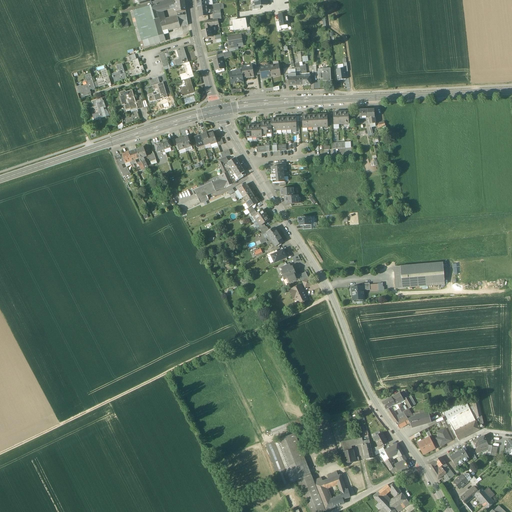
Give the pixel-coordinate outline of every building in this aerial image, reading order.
[(184,0),(182,0),(175,1),(174,0),(172,0),(168,1),(169,6),(175,4),(176,12),(186,11),(184,0)] [(168,1),(147,7),(150,21),(159,18),(158,11),(163,10),(169,7),(169,6),(168,1)] [(220,4),(213,5),(214,14),(213,15),(213,20),(218,20),(221,19),(220,9),(220,4)] [(207,5),(197,7),(199,17),(208,16),(207,5)] [(150,21),(147,7),(132,11),(136,25),(140,24),(141,28),(144,40),(163,35),(170,33),(169,31),(168,32),(167,31),(188,25),(186,16),(177,16),(177,18),(165,21),(165,17),(159,18),(150,21)] [(281,26),(288,25),(287,14),(279,15),(280,22),(281,26)] [(163,35),(144,40),(141,28),(135,30),(138,42),(140,42),(142,48),(165,41),(163,35)] [(207,30),(201,31),(203,39),(212,37),(211,31),(211,29),(207,30)] [(241,35),(228,37),(229,48),(238,47),(237,44),(243,43),(241,35)] [(188,63),(184,48),(177,50),(180,59),(174,61),(176,67),(183,64),(188,63)] [(136,60),(132,61),(135,70),(129,72),(131,77),(142,73),(138,59),(136,60)] [(218,60),(213,61),(216,71),(224,69),(222,59),(218,60)] [(186,73),(180,75),(182,81),(184,80),(190,78),(194,77),(189,62),(188,63),(183,64),(186,73)] [(127,78),(122,64),(117,66),(119,75),(113,77),(115,82),(127,78)] [(279,65),(275,66),(274,65),(269,66),(271,76),(276,75),(276,76),(281,76),(279,65)] [(269,66),(260,67),(261,74),(261,79),(271,77),(271,76),(269,66)] [(253,70),(248,71),(248,67),(241,68),(242,71),(243,79),(254,77),(253,70)] [(344,68),(337,69),(338,80),(346,79),(345,72),(344,68)] [(106,69),(101,71),(103,80),(97,82),(99,87),(111,83),(106,69)] [(330,69),(322,69),(322,71),(318,71),(318,79),(323,79),(323,81),(331,81),(330,69)] [(242,71),(231,73),(232,83),(233,83),(233,84),(234,85),(236,84),(237,83),(244,81),(243,79),(242,71)] [(95,88),(90,74),(85,76),(88,85),(81,87),(83,92),(90,90),(95,88)] [(310,76),(302,77),(303,86),(310,85),(310,76)] [(194,93),(190,78),(184,80),(187,89),(180,91),(182,97),(194,93)] [(168,98),(163,83),(160,84),(157,85),(154,86),(152,86),(153,90),(157,89),(159,94),(154,96),(156,101),(168,98)] [(132,91),(126,92),(126,91),(120,93),(121,95),(120,95),(123,106),(124,105),(126,110),(136,107),(135,102),(136,102),(132,91)] [(153,93),(147,96),(150,103),(156,101),(154,96),(153,93)] [(186,105),(196,101),(194,96),(184,99),(186,105)] [(102,99),(93,102),(94,106),(96,106),(98,113),(92,115),(94,120),(106,117),(103,109),(106,108),(103,101),(102,101),(102,99)] [(136,102),(135,102),(136,107),(137,110),(144,108),(141,100),(136,102)] [(368,110),(360,110),(360,118),(368,118),(368,110)] [(207,133),(201,135),(204,145),(210,143),(207,135),(207,133)] [(213,133),(207,135),(210,143),(211,144),(217,142),(216,141),(213,133)] [(201,135),(194,138),(198,147),(204,145),(201,135)] [(188,136),(182,139),(185,148),(191,146),(188,136)] [(168,139),(162,141),(165,150),(171,148),(168,139)] [(185,148),(182,139),(176,141),(177,146),(179,150),(185,148)] [(162,141),(154,144),(157,153),(161,151),(165,150),(162,141)] [(143,148),(137,150),(140,159),(143,158),(147,157),(143,148)] [(137,150),(129,153),(132,162),(136,160),(140,159),(137,150)] [(129,153),(122,155),(125,164),(130,162),(132,162),(129,153)] [(122,155),(115,157),(118,166),(121,165),(125,164),(122,155)] [(235,158),(228,163),(231,167),(233,170),(240,166),(235,158)] [(220,165),(223,171),(231,167),(228,163),(228,161),(223,164),(220,165)] [(125,170),(124,171),(121,165),(118,166),(124,178),(127,177),(127,176),(126,174),(127,173),(125,170)] [(233,170),(234,173),(237,177),(241,174),(244,172),(240,166),(233,170)] [(221,180),(212,184),(215,192),(233,184),(230,175),(229,172),(224,174),(219,176),(221,180)] [(237,177),(234,173),(230,175),(233,184),(243,178),(241,174),(237,177)] [(212,184),(211,183),(195,190),(199,199),(216,192),(215,192),(212,184)] [(246,185),(238,190),(240,192),(243,198),(251,192),(246,185)] [(280,189),(281,197),(285,197),(294,196),(293,188),(286,189),(280,189)] [(251,192),(243,198),(246,202),(246,203),(255,197),(251,192)] [(298,196),(294,196),(285,197),(286,205),(298,204),(298,196)] [(255,197),(246,203),(246,202),(245,203),(249,208),(252,206),(258,202),(255,197)] [(257,214),(254,216),(257,221),(266,215),(263,210),(257,214)] [(266,215),(257,221),(260,226),(264,224),(270,220),(266,215)] [(310,217),(307,217),(298,218),(298,222),(299,222),(299,225),(300,226),(302,226),(311,225),(310,217)] [(269,230),(268,230),(269,231),(267,233),(271,240),(279,235),(274,228),(272,230),(271,229),(269,230)] [(267,233),(263,235),(265,239),(260,241),(261,244),(270,241),(271,240),(267,233)] [(283,242),(279,235),(271,240),(275,247),(278,245),(279,247),(279,246),(281,245),(281,244),(283,242)] [(278,253),(271,256),(272,256),(275,263),(286,257),(285,253),(284,254),(283,251),(278,253)] [(298,256),(292,258),(295,264),(300,261),(298,256)] [(443,263),(395,267),(396,289),(445,285),(443,263)] [(287,266),(286,264),(283,266),(284,267),(282,268),(283,271),(281,272),(283,276),(294,271),(292,267),(291,268),(289,265),(287,266)] [(294,271),(283,276),(285,280),(288,278),(290,283),(299,279),(301,278),(300,275),(298,276),(297,274),(296,275),(294,271)] [(306,272),(300,275),(301,278),(299,279),(300,282),(308,278),(306,272)] [(309,279),(302,282),(304,284),(304,286),(305,288),(311,285),(309,279)] [(300,285),(290,290),(293,298),(295,297),(298,304),(307,300),(301,287),(300,285)] [(363,287),(352,288),(353,301),(364,300),(363,291),(363,287)] [(400,393),(391,398),(395,405),(397,404),(404,400),(400,393)] [(391,398),(382,403),(386,410),(391,407),(394,405),(395,405),(391,398)] [(478,399),(472,401),(475,414),(472,415),(475,420),(482,416),(478,399)] [(472,401),(442,409),(449,423),(457,419),(455,416),(458,414),(457,412),(468,406),(472,415),(475,414),(472,401)] [(398,406),(397,404),(395,405),(394,405),(400,415),(400,416),(401,416),(403,415),(405,414),(403,412),(402,413),(398,406)] [(403,408),(401,404),(398,406),(402,413),(403,412),(406,410),(405,407),(403,408)] [(394,405),(391,407),(397,417),(400,415),(394,405)] [(468,406),(457,412),(458,414),(455,416),(457,419),(449,423),(458,441),(480,430),(475,420),(472,415),(468,406)] [(397,417),(391,407),(386,410),(392,419),(395,423),(399,421),(397,417)] [(412,415),(408,409),(406,410),(403,412),(405,414),(406,417),(408,420),(413,417),(412,415)] [(420,415),(413,417),(408,420),(410,423),(409,424),(412,428),(427,424),(431,422),(428,413),(427,413),(420,415)] [(482,416),(475,420),(480,430),(484,428),(482,416)] [(399,421),(395,423),(400,429),(409,424),(410,423),(408,420),(406,417),(404,418),(399,421)] [(300,419),(290,423),(292,428),(302,424),(300,419)] [(290,423),(271,431),(273,435),(292,428),(290,423)] [(445,428),(437,432),(441,440),(438,441),(440,447),(451,441),(445,429),(445,428)] [(294,433),(275,441),(291,483),(297,481),(311,475),(294,433)] [(382,433),(374,438),(379,446),(379,447),(382,445),(387,442),(382,433)] [(484,436),(473,441),(476,448),(487,443),(484,436)] [(115,467),(120,464),(106,437),(101,440),(115,467)] [(429,438),(424,441),(429,451),(434,449),(429,438)] [(344,452),(352,450),(352,447),(363,444),(362,439),(342,443),(344,452)] [(275,441),(265,445),(282,487),(291,483),(275,441)] [(424,441),(418,444),(423,454),(429,451),(424,441)] [(399,458),(400,457),(404,455),(402,451),(398,443),(384,450),(389,459),(392,458),(397,455),(399,458)] [(487,443),(476,448),(474,449),(477,454),(482,451),(482,453),(488,450),(489,445),(487,443)] [(370,445),(364,446),(366,455),(365,455),(366,460),(373,458),(370,445)] [(463,449),(449,457),(456,467),(469,459),(463,449)] [(352,450),(344,452),(346,464),(355,462),(354,458),(352,450)] [(385,462),(389,459),(384,450),(379,453),(385,462)] [(402,461),(395,465),(397,467),(392,470),(393,473),(396,471),(397,473),(398,472),(399,473),(408,469),(405,463),(407,462),(404,455),(400,457),(402,461)] [(438,468),(437,467),(435,469),(432,462),(428,464),(434,473),(438,480),(444,475),(446,474),(441,467),(445,463),(441,457),(435,460),(439,467),(438,468)] [(389,459),(385,462),(390,471),(392,470),(397,467),(395,465),(392,458),(389,459)] [(450,470),(445,463),(441,467),(446,474),(450,470)] [(450,470),(446,474),(450,479),(455,476),(450,470)] [(466,472),(453,483),(459,490),(468,482),(469,481),(472,479),(466,472)] [(314,481),(311,475),(297,481),(309,511),(322,511),(326,511),(314,481)] [(340,475),(326,480),(329,487),(338,484),(343,482),(340,475)] [(330,499),(322,478),(314,481),(326,511),(334,508),(330,499)] [(343,482),(338,484),(339,489),(340,492),(346,491),(343,482)] [(402,494),(394,483),(389,486),(391,490),(397,497),(402,494)] [(385,487),(378,492),(382,497),(383,497),(388,492),(389,491),(385,487)] [(474,487),(460,498),(464,504),(475,495),(479,492),(478,492),(476,489),(474,487)] [(482,489),(478,492),(479,492),(475,495),(482,504),(483,503),(488,509),(494,503),(482,489)] [(346,491),(340,492),(341,495),(330,499),(334,508),(344,504),(342,499),(350,497),(348,490),(346,491)] [(390,503),(383,497),(382,497),(378,492),(373,497),(387,511),(390,511),(392,510),(395,508),(390,503)] [(397,497),(390,503),(395,508),(407,500),(402,494),(397,497)] [(395,508),(392,510),(393,511),(397,511),(409,503),(407,500),(395,508)]
